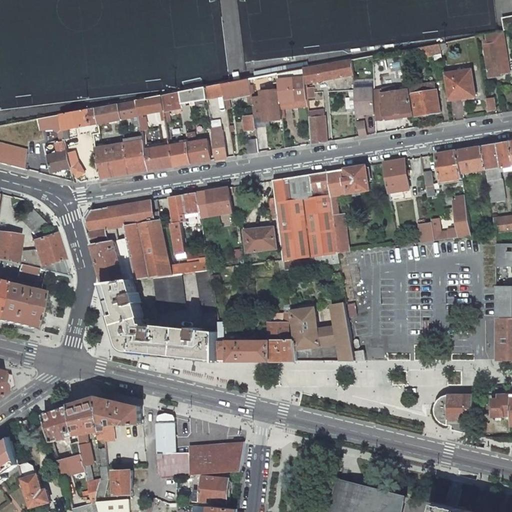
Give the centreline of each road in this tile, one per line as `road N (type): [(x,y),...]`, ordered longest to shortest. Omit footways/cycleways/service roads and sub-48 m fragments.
road 1 (unclassified): [(511,125),(65,197)]
road 2 (primary): [(263,409),(511,469)]
road 3 (primary): [(66,363),(263,409)]
road 4 (tertiary): [(66,363),(83,271),(65,197)]
